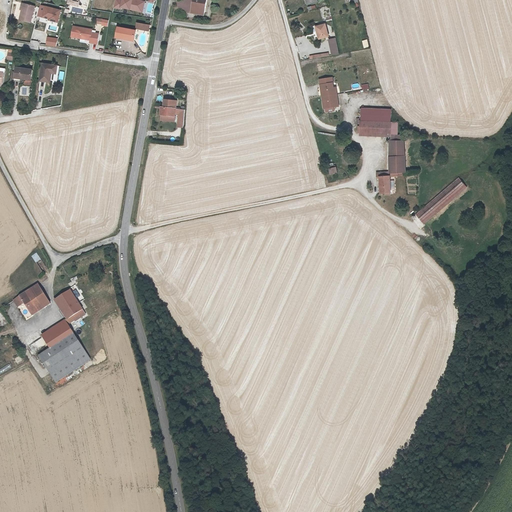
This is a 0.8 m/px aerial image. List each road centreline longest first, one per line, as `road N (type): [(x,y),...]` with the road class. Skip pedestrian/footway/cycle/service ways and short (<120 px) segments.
road 1 (secondary): [(123,237),(179,511)]
road 2 (residential): [(123,237),(353,184)]
road 3 (unclassified): [(123,237),(58,260),(0,162)]
road 4 (secondary): [(155,65),(123,237)]
road 5 (residential): [(349,131),(314,123),(279,0)]
road 6 (residential): [(155,65),(0,43)]
